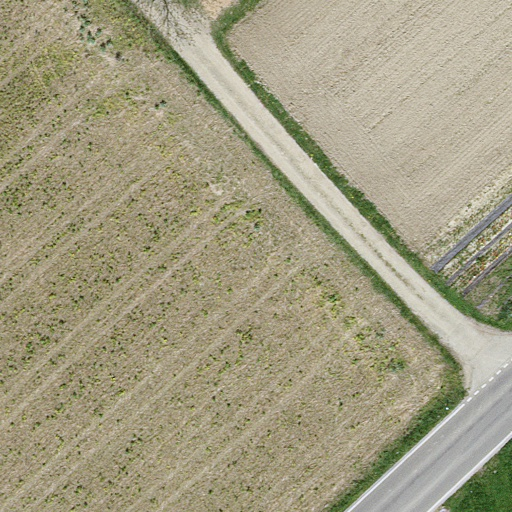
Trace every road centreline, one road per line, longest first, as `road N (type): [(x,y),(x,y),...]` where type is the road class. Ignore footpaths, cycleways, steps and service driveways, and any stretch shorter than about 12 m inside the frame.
road 1 (track): [(118,0),(470,415)]
road 2 (tertiary): [(371,511),(511,377)]
